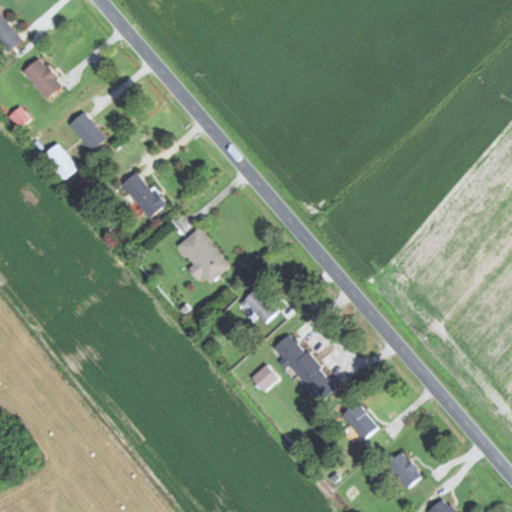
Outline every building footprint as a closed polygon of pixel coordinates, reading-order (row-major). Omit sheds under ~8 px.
[(0,39),(11,52),(25,39),(0,10),(0,39)] [(49,99),(66,85),(43,56),(26,70),(49,99)] [(32,118),(21,107),(12,116),(23,127),(32,118)] [(96,151),(110,138),(86,111),(72,124),(96,151)] [(83,168),(63,142),(47,154),(66,180),(83,168)] [(169,203),(138,172),(123,186),(154,218),(169,203)] [(196,264),(192,268),(200,279),(206,275),(212,283),(233,267),(201,227),(180,244),(196,264)] [(266,325),(282,310),(261,286),(239,306),(247,316),(253,310),(266,325)] [(311,406),(333,394),(301,332),(279,343),(311,406)] [(280,377),(268,364),(255,377),(267,390),(280,377)] [(367,440),(383,425),(359,400),(343,415),(367,440)] [(425,473),(403,450),(388,465),(410,488),(425,473)] [(458,511),(444,497),(429,511),(458,511)]
